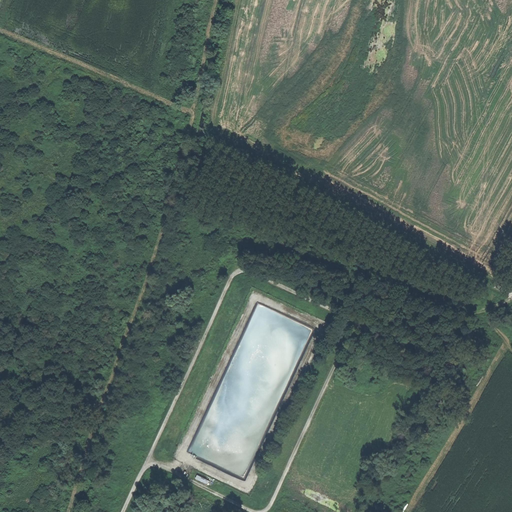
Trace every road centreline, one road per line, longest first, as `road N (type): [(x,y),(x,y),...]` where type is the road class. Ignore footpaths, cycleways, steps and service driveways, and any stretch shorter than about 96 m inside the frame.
road 1 (track): [(240,0),(213,125),(511,286)]
road 2 (track): [(264,511),(350,319),(248,270),(233,275)]
road 3 (track): [(233,275),(149,459)]
road 4 (track): [(123,511),(149,459),(254,511)]
